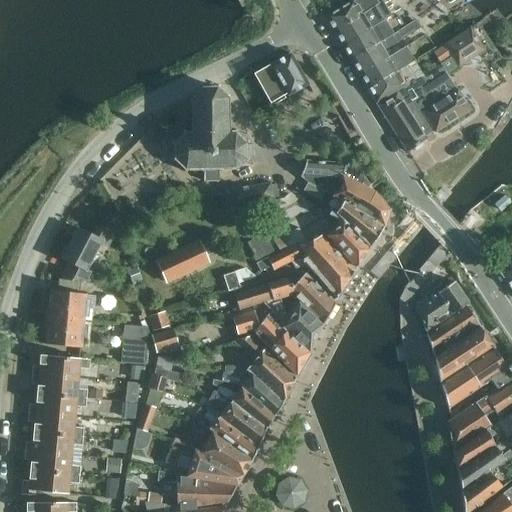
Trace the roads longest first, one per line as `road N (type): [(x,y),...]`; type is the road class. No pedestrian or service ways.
road 1 (residential): [(0,435),(16,299),(65,195),(167,96),(219,65)]
road 2 (tertiary): [(511,325),(484,276),(397,175),(303,20)]
road 3 (residential): [(293,402),(356,282)]
road 4 (residential): [(233,511),(293,402)]
